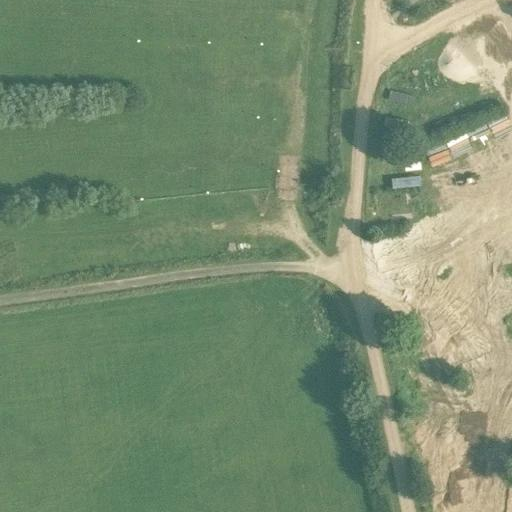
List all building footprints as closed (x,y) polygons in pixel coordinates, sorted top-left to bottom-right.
[(470,22),(456,31),(478,65),(492,55),(470,22)] [(423,77),(423,94),(463,94),(463,77),(423,77)] [(469,117),(432,132),(438,147),(475,132),(469,117)] [(511,142),(503,141),(500,181),(511,182),(511,142)] [(373,228),(417,226),(416,209),(373,211),(373,228)] [(497,261),(511,259),(511,245),(496,247),(497,261)] [(390,275),(434,271),(433,254),(388,259),(390,275)] [(511,282),(499,284),(501,301),(511,299),(511,282)] [(446,307),(408,313),(410,327),(449,321),(446,307)] [(454,346),(415,354),(419,372),(458,363),(454,346)] [(422,408),(424,422),(461,416),(459,402),(422,408)] [(475,452),(432,460),(435,476),(478,468),(475,452)] [(448,511),(472,511),(491,508),(488,495),(446,504),(448,511)]
